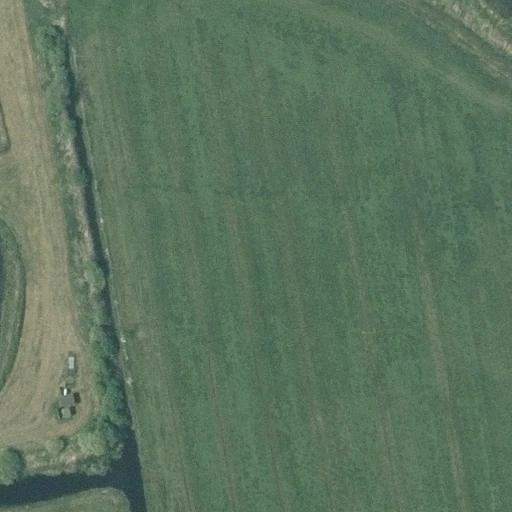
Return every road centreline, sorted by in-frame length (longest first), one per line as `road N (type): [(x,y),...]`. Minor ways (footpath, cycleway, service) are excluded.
road 1 (track): [(3,0),(57,316),(43,388),(28,415),(0,438)]
road 2 (track): [(511,71),(399,0)]
